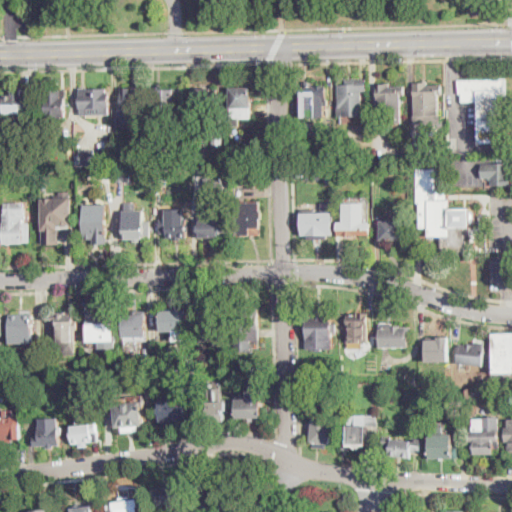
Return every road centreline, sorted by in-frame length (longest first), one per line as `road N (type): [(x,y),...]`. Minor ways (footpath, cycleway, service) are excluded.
road 1 (residential): [(511,484),(325,472),(221,441),(0,476)]
road 2 (residential): [(511,312),(321,271),(0,278)]
road 3 (secondary): [(511,41),(0,52)]
road 4 (residential): [(278,45),(292,464)]
